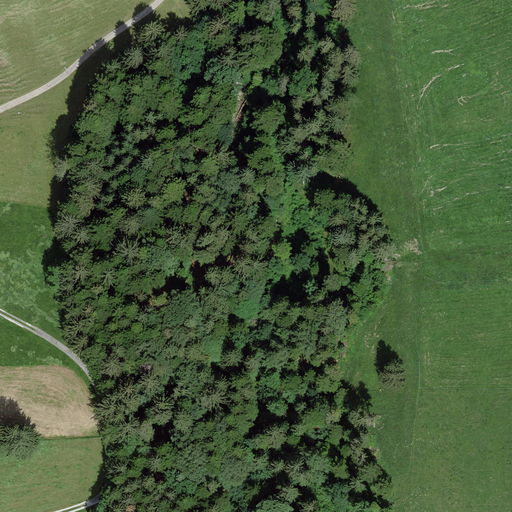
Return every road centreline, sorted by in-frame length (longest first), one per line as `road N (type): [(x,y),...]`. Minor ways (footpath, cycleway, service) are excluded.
road 1 (track): [(0,310),(60,345),(114,417),(120,456),(108,491),(63,511)]
road 2 (track): [(160,0),(71,73),(0,111)]
